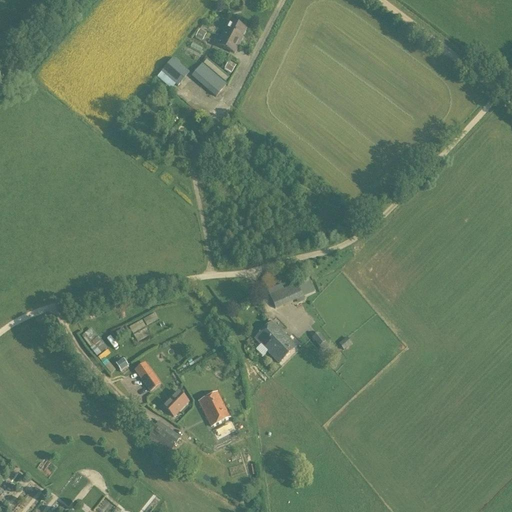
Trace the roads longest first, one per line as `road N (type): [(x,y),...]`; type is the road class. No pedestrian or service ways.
road 1 (track): [(0,330),(69,301),(330,250),(386,211),(511,80)]
road 2 (unclassified): [(215,276),(191,160),(280,0)]
road 3 (track): [(511,100),(381,0)]
